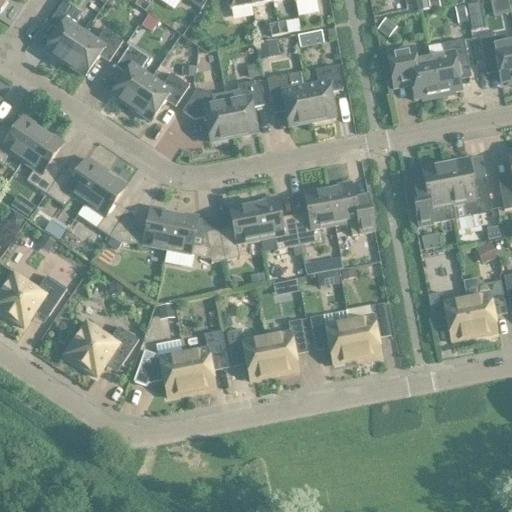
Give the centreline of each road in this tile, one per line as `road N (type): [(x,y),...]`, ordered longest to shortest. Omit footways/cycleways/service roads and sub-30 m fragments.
road 1 (residential): [(511,120),(177,186),(0,66)]
road 2 (residential): [(511,360),(126,437),(0,352)]
